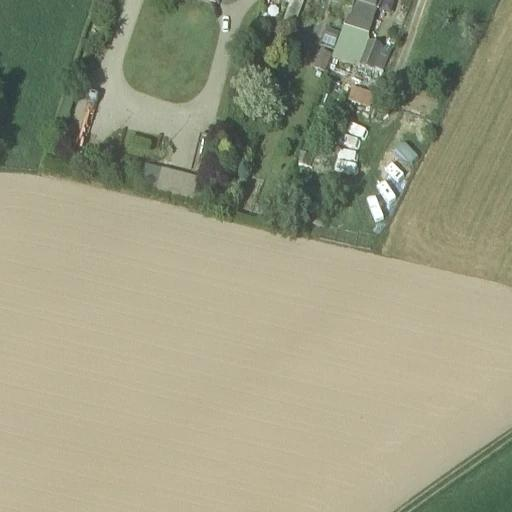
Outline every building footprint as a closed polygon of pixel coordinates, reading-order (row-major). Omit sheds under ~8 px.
[(111,13),(115,2),(109,0),(102,0),(100,10),(111,13)] [(295,26),(304,0),(291,0),(283,22),(295,26)] [(333,57),(360,68),(356,77),(369,82),(373,73),(374,73),(383,49),(368,43),(367,36),(375,11),(378,12),(381,0),(354,0),(354,1),(349,18),(347,18),(343,28),(333,57)] [(328,31),(324,45),(335,49),(340,35),(328,31)] [(324,74),(332,56),(322,52),(314,70),(324,74)] [(369,110),(374,98),(353,90),(348,102),(355,105),(365,108),(369,110)] [(199,179),(162,170),(156,194),(193,203),(199,179)] [(276,215),(277,210),(266,207),(261,222),(272,226),(276,215)] [(276,215),(272,226),(272,228),(281,231),(281,230),(285,218),(276,215)]
